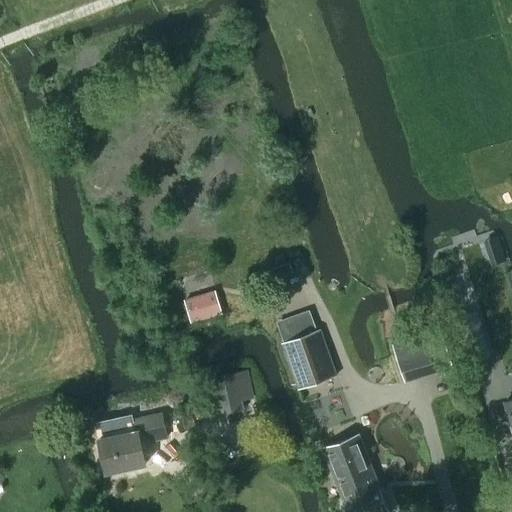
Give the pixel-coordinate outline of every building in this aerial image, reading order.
[(292,274),(289,263),(259,273),(263,285),(270,282),(292,274)] [(184,300),(191,322),(221,313),(215,291),(184,300)] [(477,312),(458,318),(471,360),(490,354),(477,312)] [(438,324),(390,339),(405,382),(452,366),(438,324)] [(284,343),(282,343),(298,389),(336,375),(320,330),(316,331),(284,343)] [(213,376),(211,377),(220,414),(244,410),(244,408),(242,399),(236,372),(213,376)] [(152,439),(166,436),(161,414),(131,420),(133,431),(99,439),(106,473),(146,464),(141,441),(152,438),(152,439)] [(388,511),(359,434),(323,448),(347,511),(388,511)]
